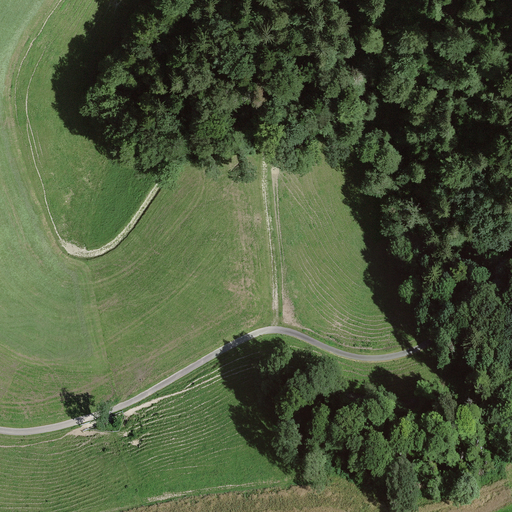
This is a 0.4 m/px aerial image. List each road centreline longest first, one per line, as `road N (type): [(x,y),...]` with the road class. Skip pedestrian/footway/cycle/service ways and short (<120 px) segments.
road 1 (track): [(425,350),(372,362),(268,333),(123,409),(30,435),(0,432)]
road 2 (track): [(425,350),(458,326),(511,242)]
